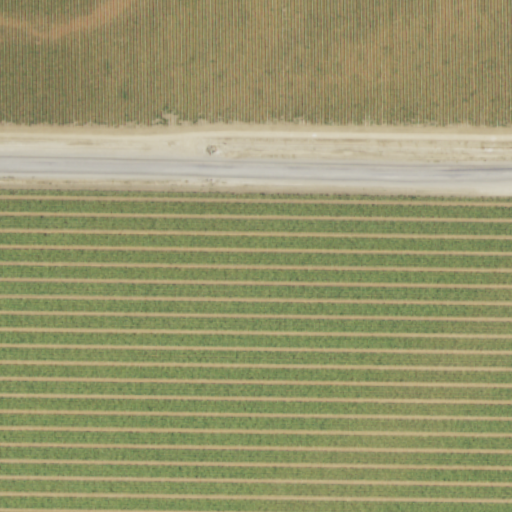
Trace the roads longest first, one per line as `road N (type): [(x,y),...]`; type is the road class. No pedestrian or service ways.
road 1 (residential): [(511,169),(0,162)]
road 2 (track): [(511,133),(0,130)]
